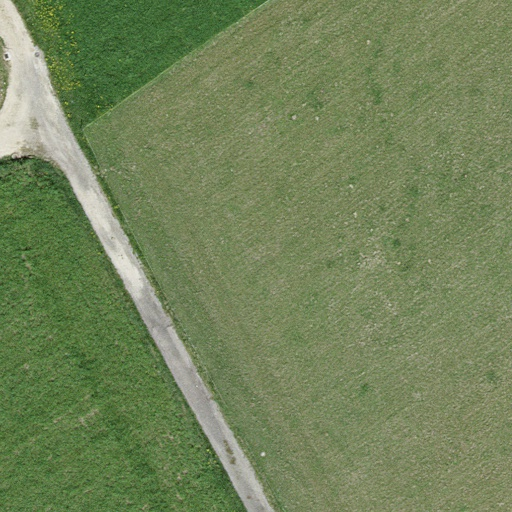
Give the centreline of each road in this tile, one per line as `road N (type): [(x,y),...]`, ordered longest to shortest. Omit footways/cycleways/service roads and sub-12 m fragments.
road 1 (track): [(36,109),(262,511)]
road 2 (track): [(0,138),(41,105),(0,15)]
